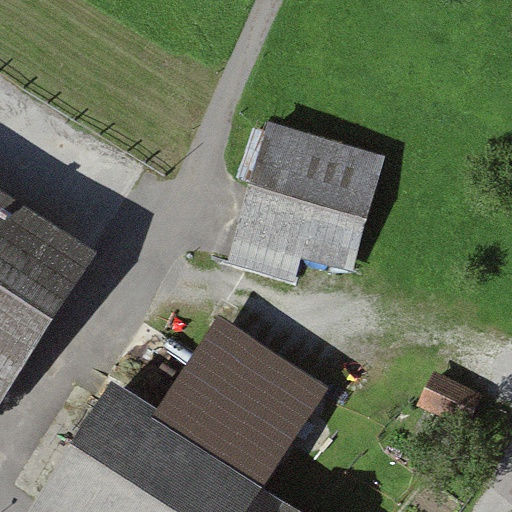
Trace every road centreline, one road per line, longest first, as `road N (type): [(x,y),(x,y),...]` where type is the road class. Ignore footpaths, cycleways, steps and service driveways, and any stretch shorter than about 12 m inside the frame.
road 1 (track): [(134,276),(472,341),(511,361)]
road 2 (track): [(134,276),(189,191),(268,0)]
